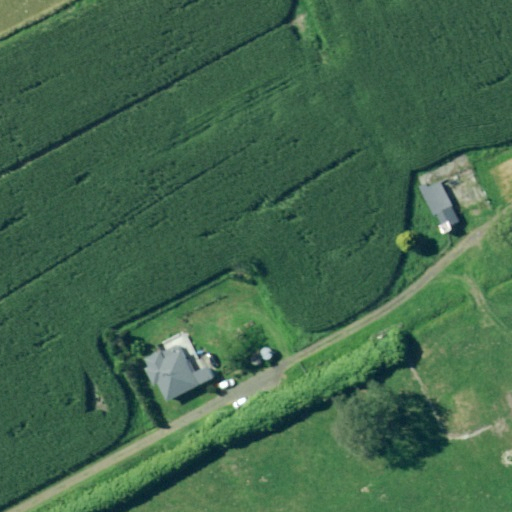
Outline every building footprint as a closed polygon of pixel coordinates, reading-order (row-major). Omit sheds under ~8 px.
[(492,213),(469,171),(456,178),(480,220),(492,213)] [(449,234),(457,230),(449,214),(457,210),(442,180),(424,189),(439,218),(440,217),(449,234)] [(367,301),(357,282),(335,292),(345,312),(367,301)] [(279,291),(268,299),(282,320),(293,312),(279,291)] [(229,357),(220,339),(209,344),(218,362),(229,357)] [(198,375),(183,345),(147,364),(159,387),(163,385),(171,402),(217,379),(212,368),(198,375)] [(261,350),(250,356),(257,368),(268,362),(261,350)]
